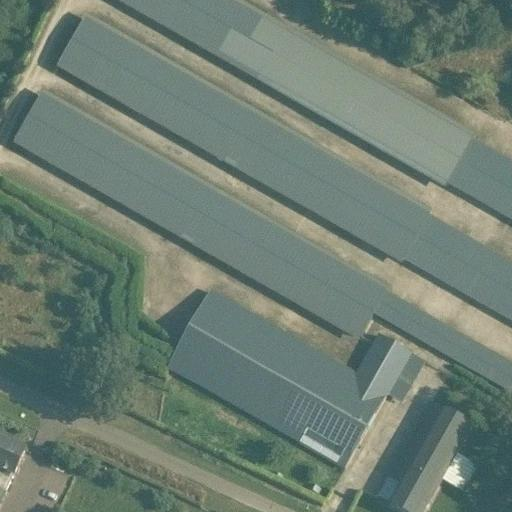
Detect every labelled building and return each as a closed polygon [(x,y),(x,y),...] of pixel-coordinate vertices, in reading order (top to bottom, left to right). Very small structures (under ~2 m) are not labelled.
[(284,34),(225,0),(117,0),(260,80),(284,34)] [(255,112),(91,19),(61,66),(226,165),(255,112)] [(208,192),(41,97),(15,144),(181,239),(208,192)] [(427,214),(264,121),(237,170),(401,267),(427,214)] [(358,348),(386,289),(221,197),(196,243),(358,348)] [(346,470),(356,453),(412,357),(379,337),(356,377),(211,293),(168,369),(346,470)] [(431,407),(400,462),(390,479),(402,486),(389,509),(395,511),(424,511),(427,508),(471,430),(431,407)] [(0,511),(18,471),(26,453),(0,440),(0,511)] [(34,507),(48,511),(51,511),(63,479),(45,473),(34,507)]
